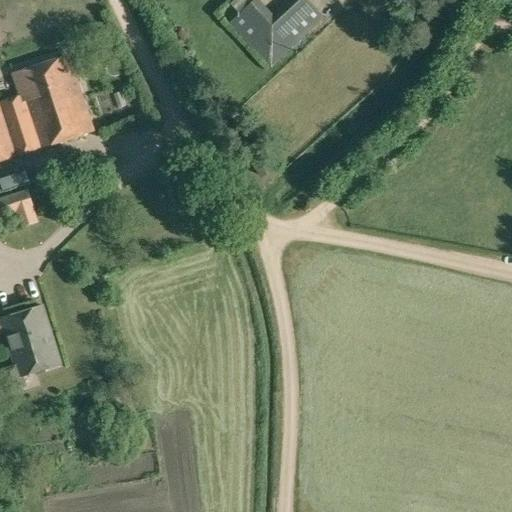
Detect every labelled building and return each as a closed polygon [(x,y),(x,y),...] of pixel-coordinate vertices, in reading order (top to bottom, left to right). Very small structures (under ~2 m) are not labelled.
[(253,0),(229,22),(270,65),(323,17),(306,0),(285,0),(272,13),(259,0),(253,0)] [(0,100),(0,160),(34,149),(34,148),(92,130),(68,54),(10,73),(17,95),(0,100)] [(251,162),(261,176),(271,169),(262,154),(251,162)] [(37,224),(33,207),(28,190),(0,197),(0,216),(17,212),(21,229),(37,224)] [(0,334),(5,334),(15,365),(0,369),(0,381),(4,394),(26,387),(22,375),(60,363),(54,342),(50,343),(46,332),(50,331),(42,306),(0,320),(1,321),(0,321),(0,334)] [(0,399),(0,412),(6,423),(24,414),(13,393),(0,399)]
